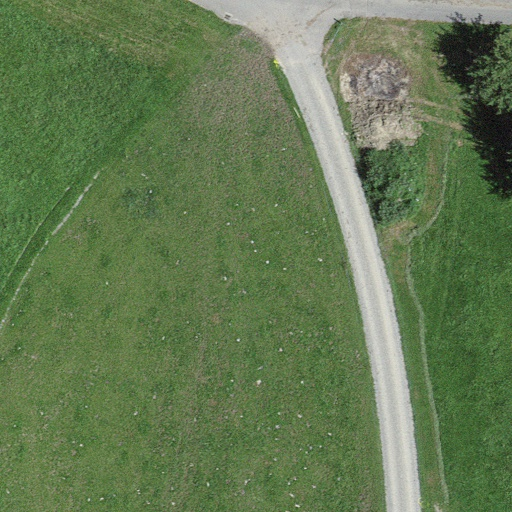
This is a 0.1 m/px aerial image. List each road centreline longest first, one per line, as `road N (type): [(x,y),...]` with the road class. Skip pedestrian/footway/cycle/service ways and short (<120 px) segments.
road 1 (track): [(302,0),(303,55),(346,183),(398,436),(403,511)]
road 2 (residential): [(311,0),(511,7)]
